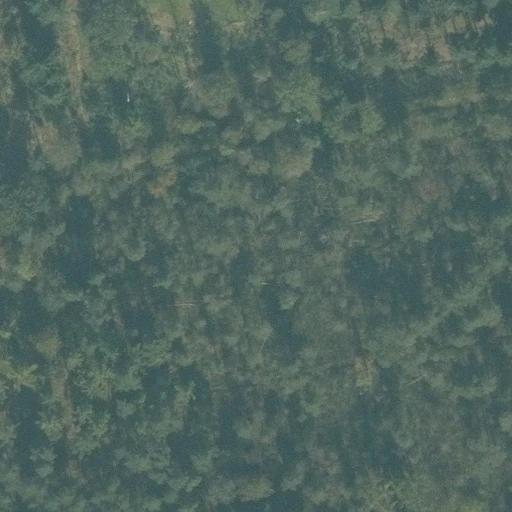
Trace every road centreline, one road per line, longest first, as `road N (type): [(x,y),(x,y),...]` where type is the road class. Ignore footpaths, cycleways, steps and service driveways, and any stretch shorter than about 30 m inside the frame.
road 1 (track): [(0,187),(321,120)]
road 2 (track): [(321,120),(511,87)]
road 3 (track): [(304,0),(321,120)]
